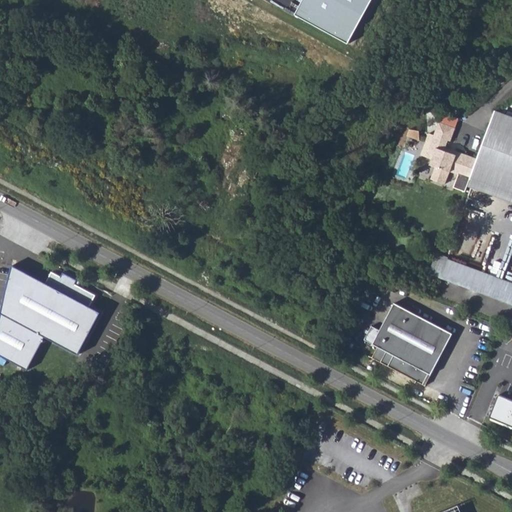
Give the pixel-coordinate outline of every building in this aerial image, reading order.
[(471,186),(469,191),(511,204),(511,121),(494,116),(480,157),(471,186)] [(471,186),(480,157),(449,146),(458,127),(441,121),(435,134),(430,133),(422,155),(433,159),(430,164),(436,166),(431,179),(447,185),(452,172),(459,175),(454,187),(467,191),(468,184),(471,186)] [(207,184),(224,192),(251,132),(234,124),(207,184)] [(254,203),(259,194),(250,190),(251,186),(249,183),(245,183),(243,186),(239,184),(234,194),(241,197),(238,202),(243,206),(246,200),(254,203)] [(205,188),(203,194),(219,201),(224,192),(207,184),(205,188)] [(511,280),(439,253),(431,273),(511,304),(511,280)] [(0,324),(0,351),(30,368),(47,335),(82,354),(104,310),(94,303),(99,295),(78,284),(80,279),(64,271),(64,276),(53,271),(49,280),(15,261),(0,324)] [(395,302),(381,330),(373,344),(379,346),(373,357),(424,384),(430,373),(432,375),(454,333),(395,302)] [(373,344),(381,330),(372,326),(365,339),(373,344)] [(424,384),(426,385),(432,375),(430,373),(424,384)] [(511,399),(499,394),(490,417),(511,426),(511,399)]
